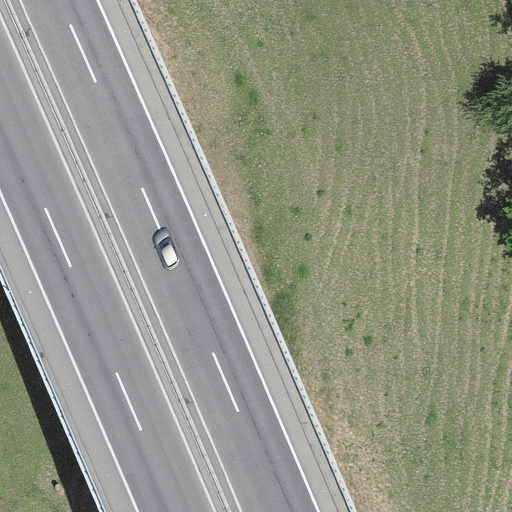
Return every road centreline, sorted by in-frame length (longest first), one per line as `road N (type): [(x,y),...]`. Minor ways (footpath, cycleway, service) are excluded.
road 1 (motorway): [(278,511),(59,0)]
road 2 (motorway): [(0,102),(177,511)]
